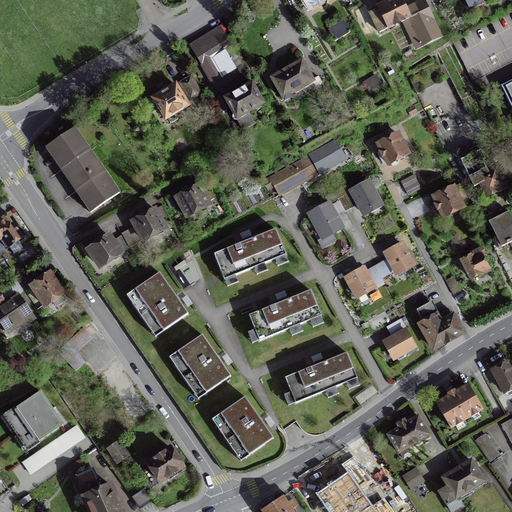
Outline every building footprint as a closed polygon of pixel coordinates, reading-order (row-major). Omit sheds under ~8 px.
[(395,0),(378,9),(369,14),(379,34),(388,29),(388,30),(409,19),(398,0),(395,0)] [(338,24),(333,27),(333,29),(329,31),(333,38),(332,39),(334,42),(338,40),(337,39),(346,34),(347,35),(350,33),(348,29),(347,30),(343,23),(339,25),(338,24)] [(225,91),(248,78),(219,29),(190,47),(212,85),(213,84),(216,90),(218,91),(220,92),(223,92),(225,91)] [(444,63),(471,117),(485,110),(450,40),(437,48),(444,63)] [(416,95),(447,79),(438,62),(408,77),(416,95)] [(289,95),(312,82),(301,63),(271,80),(284,102),(291,98),(289,95)] [(201,94),(190,76),(178,84),(189,101),(201,94)] [(375,77),(363,84),(365,88),(370,85),(372,89),(380,85),(375,77)] [(511,82),(501,88),(511,109),(511,82)] [(248,113),(263,105),(251,85),(224,100),(240,129),(242,130),(245,130),(254,124),(248,113)] [(175,114),(187,106),(175,86),(152,100),(165,120),(167,119),(169,124),(171,124),(177,120),(177,119),(175,114)] [(220,112),(226,109),(219,97),(213,101),(220,112)] [(96,162),(74,130),(45,149),(67,182),(96,162)] [(381,163),(385,161),(388,166),(390,165),(390,166),(393,167),(397,164),(398,162),(398,161),(408,155),(397,135),(377,145),(380,152),(376,154),(381,163)] [(273,199),(344,160),(334,142),(262,182),(273,199)] [(480,152),(477,147),(458,156),(477,196),(483,193),(486,198),(497,193),(507,189),(496,167),(486,172),(477,154),(480,152)] [(118,194),(96,162),(67,182),(90,214),(118,194)] [(413,176),(400,182),(407,196),(420,190),(413,176)] [(380,205),(368,183),(350,192),(362,214),(380,205)] [(199,190),(197,186),(188,191),(187,190),(184,192),(184,193),(176,198),(187,218),(199,211),(200,212),(202,212),(206,210),(206,208),(206,207),(208,206),(207,203),(213,199),(204,186),(199,190)] [(435,204),(433,205),(437,212),(439,211),(443,219),(463,209),(453,188),(433,198),(435,204)] [(334,193),(333,193),(320,200),(324,207),(309,215),(322,240),(342,229),(330,207),(338,202),(344,213),(351,209),(340,190),(334,193)] [(165,200),(170,209),(174,207),(169,197),(165,200)] [(162,231),(164,230),(153,210),(145,215),(143,214),(140,216),(140,217),(132,222),(143,241),(155,235),(156,236),(158,236),(162,234),(162,232),(162,231)] [(491,217),(486,219),(496,238),(489,241),(494,251),(511,242),(511,220),(508,213),(500,217),(498,215),(491,217)] [(23,236),(9,215),(1,221),(2,222),(0,223),(0,239),(1,238),(7,247),(23,236)] [(286,254),(276,231),(240,246),(216,256),(226,279),(286,254)] [(128,249),(121,236),(112,242),(107,236),(99,241),(98,241),(95,243),(95,244),(87,250),(100,268),(112,260),(112,261),(114,261),(118,259),(119,257),(118,256),(128,249)] [(412,266),(401,245),(384,254),(394,273),(401,269),(403,271),(412,266)] [(470,254),(472,256),(461,262),(470,279),(479,275),(480,276),(488,272),(480,257),(484,255),(480,249),(470,254)] [(356,299),(374,289),(363,269),(345,279),(356,299)] [(165,331),(187,315),(176,299),(158,273),(135,288),(165,331)] [(63,294),(49,274),(30,287),(44,307),(63,294)] [(459,292),(451,278),(444,281),(452,296),(459,292)] [(320,314),(311,290),(274,303),(250,312),(259,337),(320,314)] [(23,326),(33,319),(18,296),(0,308),(0,323),(5,331),(20,321),(23,326)] [(452,317),(440,324),(429,304),(416,311),(423,323),(419,326),(433,350),(462,333),(452,317)] [(52,333),(44,321),(38,325),(46,337),(52,333)] [(75,372),(85,363),(76,353),(92,338),(82,328),(57,352),(75,372)] [(396,358),(414,348),(404,331),(384,343),(389,353),(392,351),(396,358)] [(208,394),(231,377),(217,357),(202,335),(178,352),(208,394)] [(357,377),(348,352),(311,366),(286,375),(295,400),(357,377)] [(511,389),(511,374),(506,364),(492,372),(504,394),(511,389)] [(455,392),(454,391),(447,395),(448,396),(435,404),(450,430),(482,411),(467,385),(455,392)] [(54,413),(41,393),(9,414),(31,447),(63,425),(54,413)] [(250,453),(273,437),(260,417),(246,398),(222,414),(250,453)] [(387,436),(398,454),(428,435),(417,417),(406,424),(402,418),(395,423),(399,429),(387,436)] [(511,420),(501,426),(511,445),(511,420)] [(76,426),(22,462),(30,474),(84,437),(76,426)] [(485,435),(475,442),(489,462),(499,455),(485,435)] [(127,457),(117,442),(107,450),(117,464),(127,457)] [(183,467),(170,449),(147,464),(160,483),(167,478),(169,481),(177,475),(175,472),(183,467)] [(355,455),(342,463),(348,472),(349,471),(361,489),(373,481),(355,455)] [(455,511),(463,507),(457,498),(483,482),(471,462),(443,479),(448,487),(439,493),(450,511),(455,511)] [(97,485),(90,469),(74,476),(90,511),(120,511),(109,485),(94,492),(92,487),(97,485)] [(402,477),(410,490),(423,482),(415,469),(402,477)] [(348,472),(320,491),(334,511),(377,511),(373,506),(361,489),(349,471),(348,472)] [(144,489),(130,498),(139,510),(152,501),(144,489)] [(282,497),(261,511),(292,511),(291,510),(296,507),(292,501),(287,504),(282,497)] [(393,511),(383,498),(373,506),(377,511),(393,511)]
